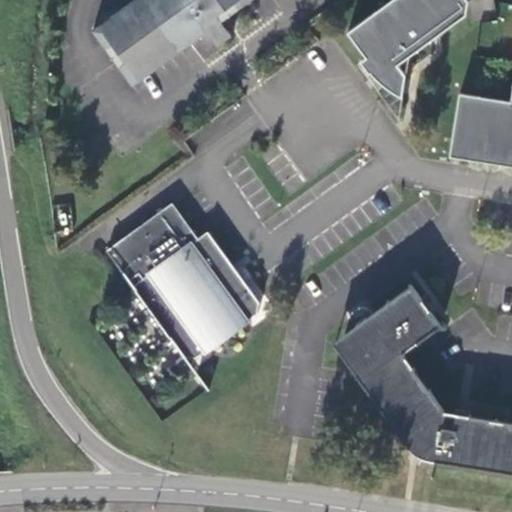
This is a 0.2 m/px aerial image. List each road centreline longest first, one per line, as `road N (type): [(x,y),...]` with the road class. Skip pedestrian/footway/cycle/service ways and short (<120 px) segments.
road 1 (tertiary): [(184,489),(101,450),(46,390),(20,321),(0,167)]
road 2 (unclassified): [(394,160),(360,112),(332,104),(273,117),(201,169)]
road 3 (tertiary): [(184,489),(0,492)]
road 4 (tertiary): [(364,511),(184,489)]
road 5 (unclassified): [(394,160),(417,172),(511,188)]
